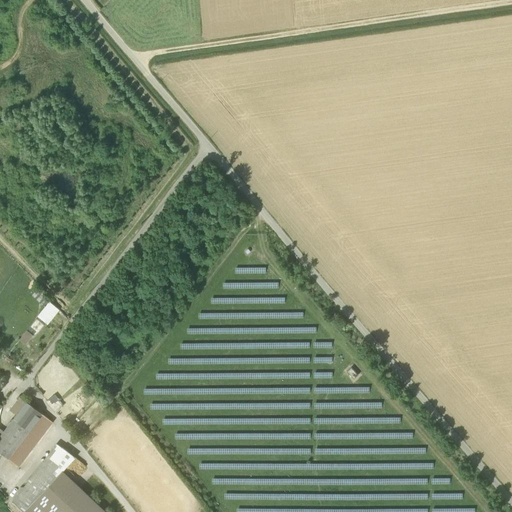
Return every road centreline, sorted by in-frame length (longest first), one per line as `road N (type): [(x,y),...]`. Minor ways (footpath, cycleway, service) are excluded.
road 1 (unclassified): [(511,499),(83,0)]
road 2 (track): [(132,56),(511,3)]
